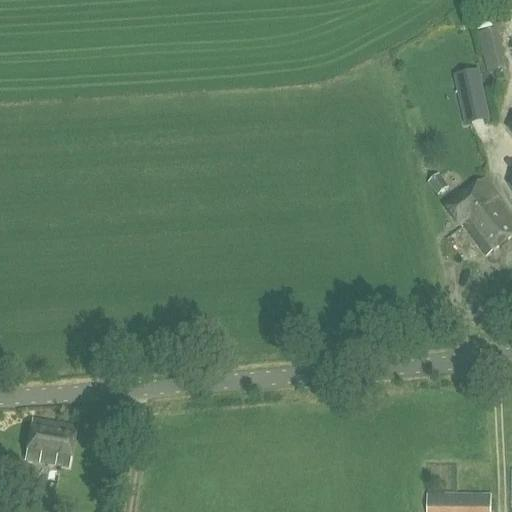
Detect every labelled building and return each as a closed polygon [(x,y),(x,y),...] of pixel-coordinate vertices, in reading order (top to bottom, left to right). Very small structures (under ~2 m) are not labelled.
[(481,81),(456,87),(465,127),(490,121),(481,81)] [(439,175),(428,183),(438,197),(449,188),(439,175)] [(511,238),(511,221),(496,200),(498,198),(484,179),(446,208),(460,227),(462,225),(486,258),(511,238)] [(30,430),(25,461),(70,469),(76,438),(78,426),(68,424),(32,418),(30,430)] [(491,511),(492,495),(427,494),(427,511),(491,511)]
